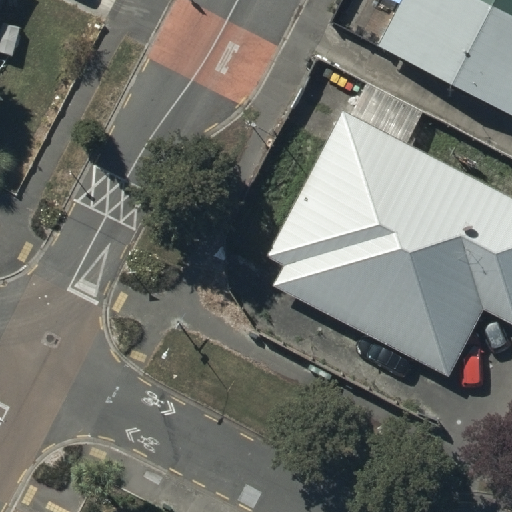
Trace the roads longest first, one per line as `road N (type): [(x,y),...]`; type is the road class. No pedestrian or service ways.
road 1 (residential): [(238,0),(149,142),(30,369)]
road 2 (residential): [(30,369),(322,511)]
